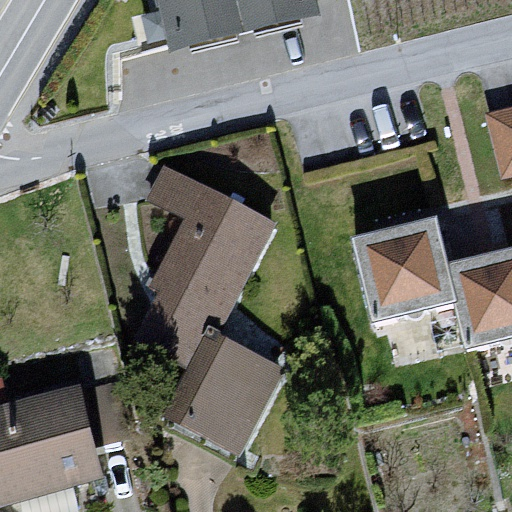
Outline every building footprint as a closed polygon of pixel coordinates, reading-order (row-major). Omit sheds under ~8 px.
[(168,0),(180,45),(246,28),(239,0),(168,0)] [(239,0),(246,28),(312,12),(309,0),(239,0)] [(511,114),(491,119),(506,178),(511,176),(511,114)] [(212,373),(186,424),(237,450),(239,451),(279,376),(218,345),(222,337),(215,333),(272,226),(166,172),(151,201),(194,224),(170,270),(165,279),(163,279),(155,294),(157,295),(155,296),(154,298),(153,300),(153,302),(153,304),(153,306),(154,308),(154,310),(156,312),(157,313),(159,314),(145,339),(198,366),(212,373)] [(449,271),(450,271),(439,224),(406,232),(404,231),(401,231),(399,231),(397,231),(395,232),(393,233),(391,235),(389,236),(356,245),(376,327),(457,307),(449,271)] [(481,263),(450,271),(449,271),(457,307),(469,354),(511,342),(511,255),(498,259),(496,258),(494,257),(491,257),(489,258),(487,258),(485,260),(483,261),(481,263)] [(0,375),(0,406),(12,405),(7,375),(0,375)] [(87,450),(73,397),(0,415),(0,511),(101,511),(95,482),(87,451),(87,450)]
